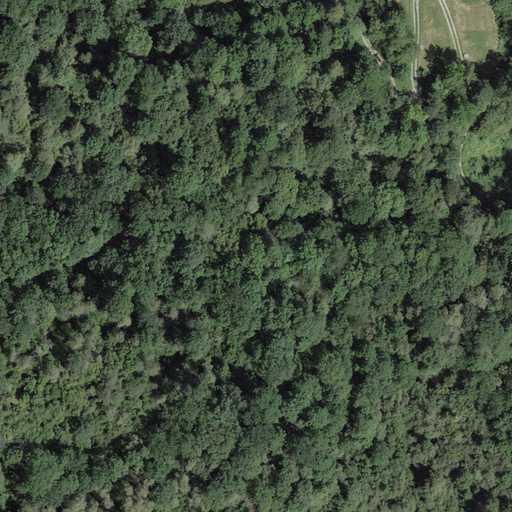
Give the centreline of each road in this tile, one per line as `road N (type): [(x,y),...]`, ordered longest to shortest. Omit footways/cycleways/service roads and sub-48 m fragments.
road 1 (track): [(416,0),(415,94),(407,104),(354,12),(324,0)]
road 2 (track): [(511,200),(477,193),(461,179),(471,104),(441,0)]
